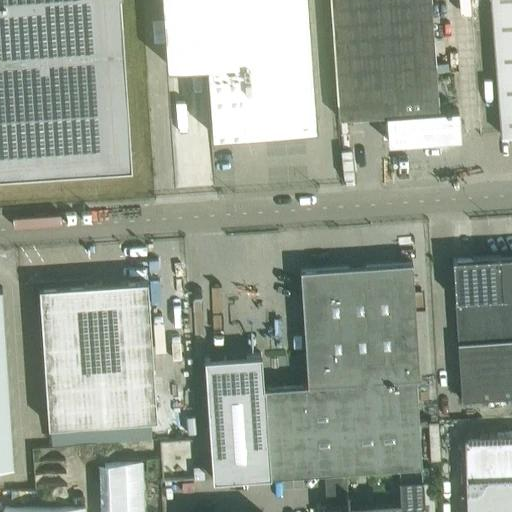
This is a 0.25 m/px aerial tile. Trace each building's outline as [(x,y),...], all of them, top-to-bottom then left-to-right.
[(0,0),(0,167),(130,159),(130,155),(119,0),(0,0)] [(306,0),(161,0),(166,63),(205,60),(210,132),(245,130),(245,129),(316,124),(306,0)] [(459,136),(457,108),(439,110),(430,0),(329,0),(338,116),(386,113),(388,141),(389,141),(388,137),(446,133),(447,137),(459,136)] [(511,0),(489,0),(501,134),(511,133),(511,0)] [(511,253),(452,257),(457,341),(460,397),(511,393),(511,253)] [(260,352),(204,356),(212,477),(269,473),(323,470),(344,468),(397,465),(421,463),(415,376),(419,376),(412,260),(302,267),(300,267),(307,382),(263,385),(260,352)] [(147,277),(93,281),(38,285),(47,423),(156,416),(147,277)] [(1,286),(0,286),(0,468),(12,467),(0,289),(0,286),(1,287),(1,286)] [(511,435),(463,437),(464,479),(511,477),(511,435)] [(56,463),(54,443),(43,444),(45,464),(56,463)] [(105,511),(143,511),(141,459),(103,460),(105,511)] [(422,511),(422,502),(424,502),(421,463),(397,465),(399,498),(346,502),(326,503),(326,511),(422,511)] [(203,465),(193,466),(194,478),(203,477),(203,465)] [(326,503),(346,502),(344,468),(323,470),(326,503)] [(511,511),(511,477),(464,479),(465,511),(511,511)] [(84,511),(84,502),(2,505),(2,511),(84,511)]
